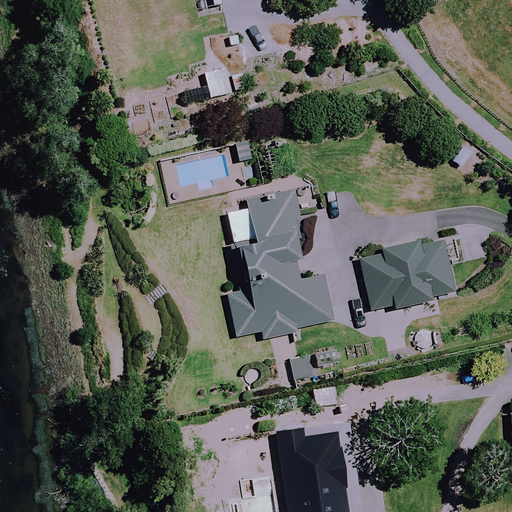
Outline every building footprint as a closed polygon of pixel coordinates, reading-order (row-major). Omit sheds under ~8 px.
[(224,78),(206,80),(208,101),(226,99),(224,78)] [(250,143),(236,145),(239,165),(253,162),(250,143)] [(283,147),(255,154),(262,181),(290,175),(283,147)] [(476,159),(464,147),(452,160),(464,172),(476,159)] [(299,216),(295,192),(248,200),(255,244),(233,247),(240,293),(229,295),(236,337),(262,333),(263,339),(297,334),(296,328),(333,322),(325,276),(299,280),(296,261),(302,260),(295,217),(299,216)] [(455,296),(444,239),(376,252),(377,256),(361,259),(371,312),(455,296)] [(313,379),(309,359),(291,362),(295,383),(313,379)] [(349,511),(347,490),(350,490),(344,446),(321,449),(320,435),(287,439),(291,477),(301,476),(305,508),(296,509),(296,511),(349,511)] [(260,463),(259,439),(229,440),(230,464),(260,463)]
